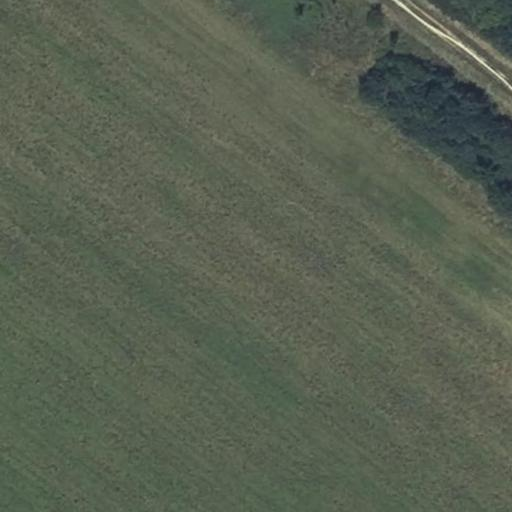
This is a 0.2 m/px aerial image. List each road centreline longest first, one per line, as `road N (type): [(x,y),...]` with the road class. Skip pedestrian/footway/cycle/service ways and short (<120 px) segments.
road 1 (tertiary): [(196,0),(266,53),(402,91),(511,87)]
road 2 (tertiary): [(511,10),(469,19),(398,17),(325,0)]
